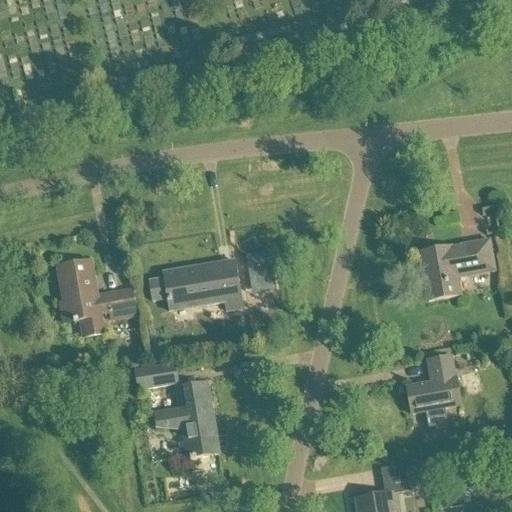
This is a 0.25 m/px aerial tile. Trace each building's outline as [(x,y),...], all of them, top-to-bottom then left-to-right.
[(457,280),(479,276),(479,277),(497,274),(491,242),(419,255),(428,305),(460,299),(457,280)] [(269,255),(246,259),(251,287),(274,283),(269,255)] [(153,306),(168,303),(170,314),(224,304),(226,313),(242,310),(234,263),(164,275),(165,282),(149,284),(153,306)] [(62,326),(78,323),(82,342),(103,338),(99,316),(110,315),(112,322),(124,320),(124,321),(137,318),(133,293),(96,300),(90,264),(57,270),(63,305),(59,306),(62,326)] [(411,417),(461,409),(457,382),(455,382),(452,360),(427,364),(430,385),(407,389),(411,417)] [(138,394),(179,388),(175,366),(134,373),(138,394)] [(183,432),(185,446),(178,447),(181,465),(219,459),(206,385),(176,390),(179,414),(153,418),(155,430),(183,432)] [(427,461),(404,465),(404,467),(408,491),(409,491),(432,487),(427,461)] [(386,496),(356,502),(358,511),(399,511),(397,497),(410,494),(409,491),(408,491),(404,467),(382,471),(386,496)] [(463,508),(460,487),(445,490),(448,510),(463,508)]
